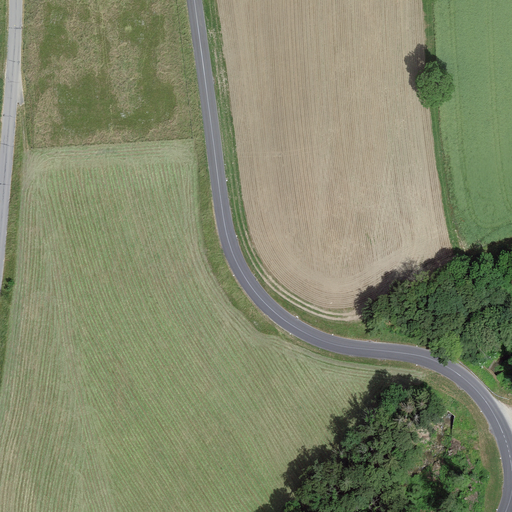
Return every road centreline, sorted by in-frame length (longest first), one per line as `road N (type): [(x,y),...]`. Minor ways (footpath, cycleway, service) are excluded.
road 1 (secondary): [(194,0),(224,222),(241,272),(269,307),(313,336),(431,358),(460,374),(502,431),(511,479)]
road 2 (unclassified): [(17,0),(0,256)]
